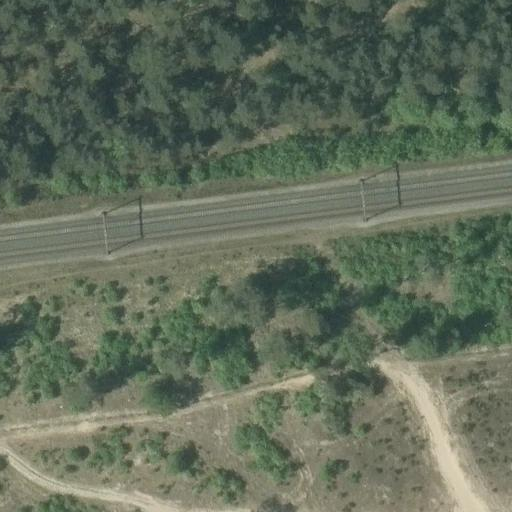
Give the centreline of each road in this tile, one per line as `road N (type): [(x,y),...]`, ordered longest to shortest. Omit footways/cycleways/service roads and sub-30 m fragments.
road 1 (track): [(0,422),(167,405),(380,349),(429,415),(476,511)]
road 2 (track): [(186,0),(335,38),(374,26),(402,0)]
road 3 (track): [(0,451),(55,489),(160,511)]
